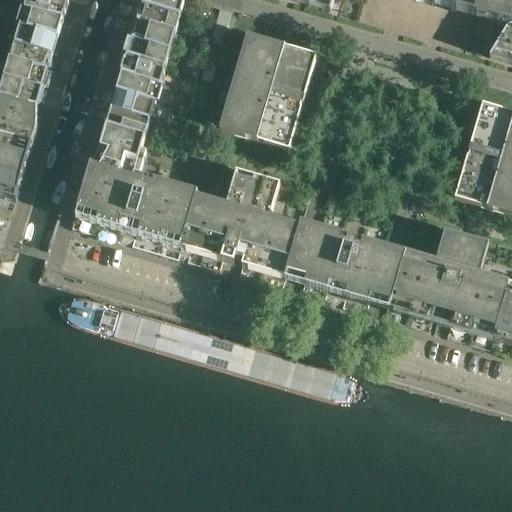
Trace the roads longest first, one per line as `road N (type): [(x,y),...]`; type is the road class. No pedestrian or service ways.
road 1 (residential): [(511,392),(59,262),(132,0)]
road 2 (residential): [(84,0),(13,248),(0,244)]
